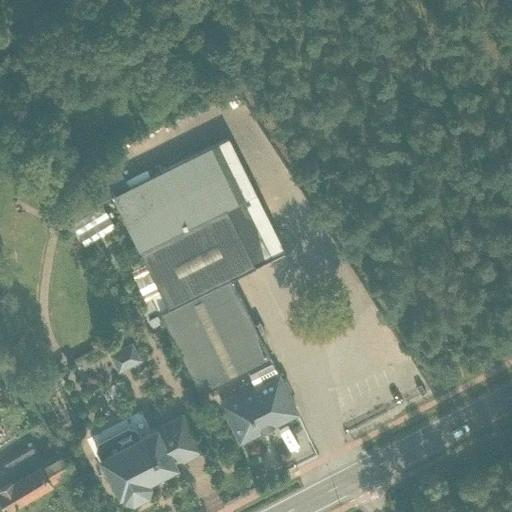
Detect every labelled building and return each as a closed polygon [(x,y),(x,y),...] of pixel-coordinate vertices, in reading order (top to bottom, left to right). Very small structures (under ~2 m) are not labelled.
[(239,441),(296,413),(286,393),(290,390),(285,379),(283,381),(279,373),(277,373),(271,362),(269,357),(262,344),(268,341),(259,323),(254,325),(230,277),(283,251),(228,137),(149,176),(146,169),(124,180),(117,167),(62,199),(73,217),(111,195),(146,265),(160,293),(151,297),(200,392),(246,369),(254,385),(220,402),(239,441)] [(84,246),(114,228),(100,206),(71,223),(84,246)] [(160,293),(146,265),(131,272),(141,293),(142,293),(146,300),(151,297),(160,293)] [(119,374),(141,361),(131,343),(108,356),(119,374)] [(41,393),(57,384),(52,375),(36,384),(41,393)] [(200,452),(180,414),(157,427),(157,426),(117,447),(114,442),(106,439),(97,444),(96,452),(119,496),(121,494),(124,499),(132,501),(146,493),(149,486),(147,481),(175,466),(174,465),(200,452)] [(6,511),(74,470),(62,450),(42,462),(33,447),(1,466),(10,480),(0,485),(0,511),(5,510),(6,511)]
